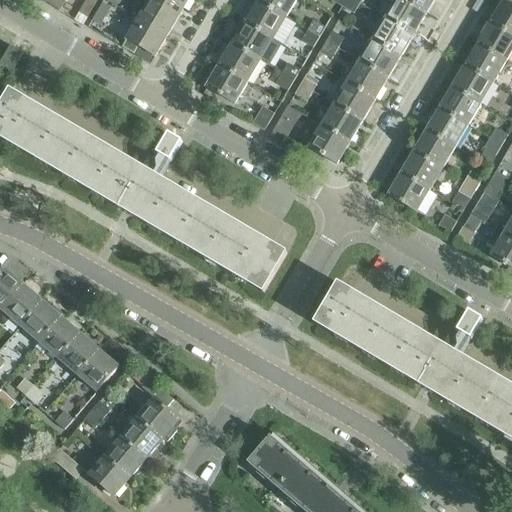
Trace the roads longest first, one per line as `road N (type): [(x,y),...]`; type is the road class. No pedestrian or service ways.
road 1 (unclassified): [(255,371),(0,227)]
road 2 (unclassified): [(466,511),(255,371)]
road 3 (residential): [(346,215),(469,0)]
road 4 (residential): [(346,215),(163,102)]
road 5 (residential): [(511,310),(346,215)]
road 6 (residential): [(163,102),(24,19),(6,0)]
road 7 (residential): [(255,371),(346,215)]
road 8 (residential): [(175,510),(255,371)]
road 9 (unknown): [(382,235),(372,269),(456,328)]
